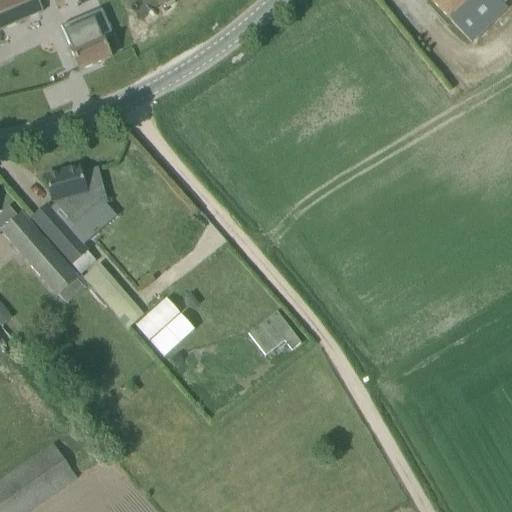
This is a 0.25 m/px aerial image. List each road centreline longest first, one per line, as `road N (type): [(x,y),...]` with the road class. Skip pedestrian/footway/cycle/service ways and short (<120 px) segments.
road 1 (track): [(430,511),(325,340),(139,126),(128,101)]
road 2 (unclassified): [(0,135),(108,111),(238,37),(274,0)]
